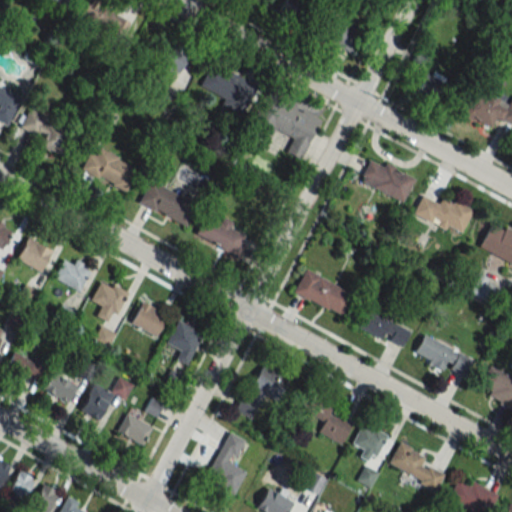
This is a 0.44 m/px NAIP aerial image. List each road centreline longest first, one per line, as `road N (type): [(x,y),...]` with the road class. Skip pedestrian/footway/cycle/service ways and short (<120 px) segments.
road 1 (residential): [(0,173),(511,456)]
road 2 (residential): [(138,511),(410,0)]
road 3 (residential): [(173,0),(511,187)]
road 4 (residential): [(0,417),(169,511)]
